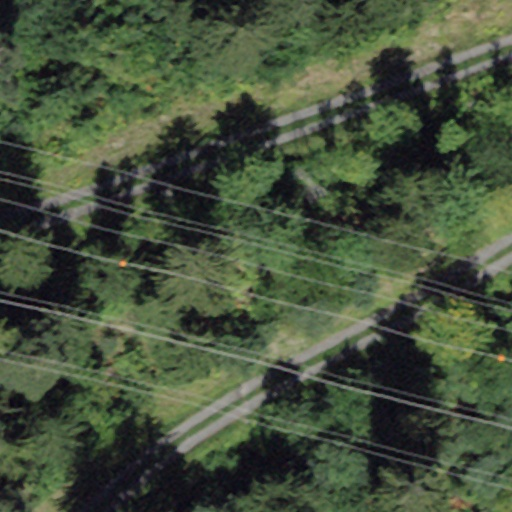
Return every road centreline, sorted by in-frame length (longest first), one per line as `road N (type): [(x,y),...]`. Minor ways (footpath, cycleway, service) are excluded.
road 1 (track): [(0,221),(511,46)]
road 2 (track): [(511,248),(170,442),(94,511)]
